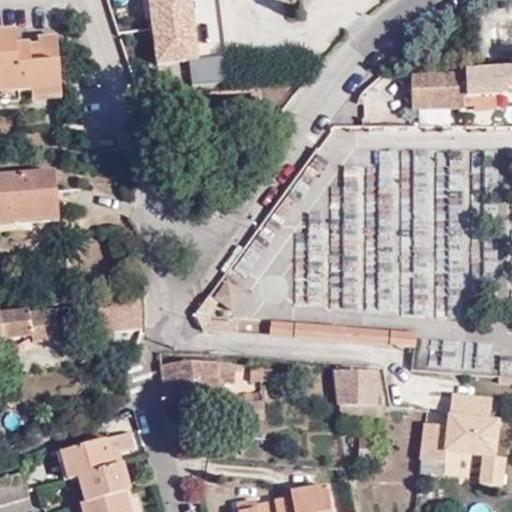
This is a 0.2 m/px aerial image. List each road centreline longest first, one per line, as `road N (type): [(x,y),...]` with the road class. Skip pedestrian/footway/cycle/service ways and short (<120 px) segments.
road 1 (residential): [(432,0),(369,34),(270,145),(176,279)]
road 2 (residential): [(77,0),(127,96),(156,272),(176,279)]
road 3 (unknown): [(151,329),(402,365)]
road 4 (unknown): [(0,458),(151,397)]
